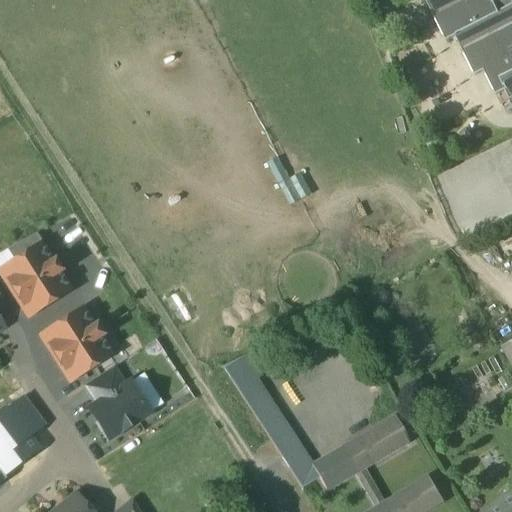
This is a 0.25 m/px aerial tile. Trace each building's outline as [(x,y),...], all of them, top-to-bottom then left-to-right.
[(505,92),(509,101),(511,99),(511,4),(509,7),(505,0),(424,0),(446,41),(454,37),(474,76),(483,72),(496,97),(505,92)] [(310,193),(301,171),(288,177),(279,156),(270,160),(287,202),(310,193)] [(0,271),(0,275),(27,317),(69,290),(40,246),(0,271)] [(40,337),(68,382),(110,355),(82,310),(40,337)] [(511,343),(502,348),(509,361),(511,359),(511,343)] [(222,368),(236,390),(255,380),(260,377),(246,355),(222,368)] [(84,386),(96,405),(124,387),(112,368),(84,386)] [(142,375),(129,384),(140,402),(148,414),(162,405),(142,375)] [(300,490),(318,479),(314,472),(350,451),(347,446),(311,466),(255,380),(236,390),(300,490)] [(96,422),(108,440),(142,418),(134,406),(140,402),(129,384),(124,387),(96,405),(90,408),(98,421),(96,422)] [(0,473),(2,476),(27,457),(24,453),(33,446),(28,439),(44,426),(23,398),(0,414),(0,473)] [(134,406),(142,418),(148,414),(140,402),(134,406)] [(88,410),(96,422),(98,421),(90,408),(88,410)] [(426,511),(437,506),(443,503),(429,477),(383,504),(363,470),(409,443),(394,418),(347,446),(350,451),(314,472),(318,479),(326,492),(354,475),(374,509),(368,511),(426,511)] [(36,450),(33,446),(24,453),(27,457),(36,450)] [(235,497),(245,511),(263,500),(253,485),(235,497)] [(511,511),(511,491),(485,511),(511,511)] [(99,511),(97,509),(92,508),(87,511),(77,499),(61,511),(56,511),(55,511),(54,511),(99,511)] [(137,511),(131,502),(119,511),(137,511)]
